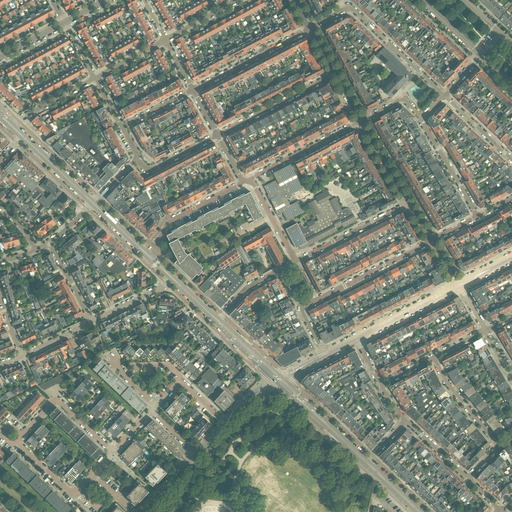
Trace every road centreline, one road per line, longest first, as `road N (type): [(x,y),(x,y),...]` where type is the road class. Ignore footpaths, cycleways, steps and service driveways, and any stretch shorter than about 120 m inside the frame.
road 1 (residential): [(443,95),(347,6),(312,27)]
road 2 (residential): [(302,307),(430,241)]
road 3 (residential): [(192,90),(312,27)]
road 4 (residential): [(216,135),(334,71)]
road 5 (residential): [(295,261),(408,204)]
road 6 (residential): [(361,120),(250,179)]
road 7 (residential): [(20,435),(56,400),(111,451)]
road 8 (residential): [(242,182),(172,221),(144,252)]
road 9 (secondary): [(366,463),(278,380)]
